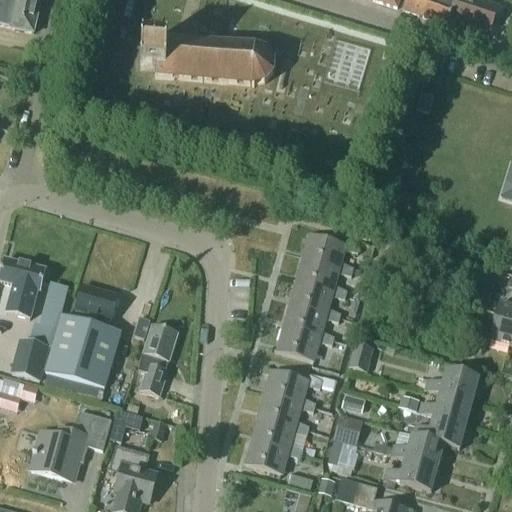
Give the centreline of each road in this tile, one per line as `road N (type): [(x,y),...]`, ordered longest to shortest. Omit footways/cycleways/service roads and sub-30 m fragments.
road 1 (residential): [(201,511),(220,284),(212,252),(195,240),(19,194)]
road 2 (tertiary): [(511,59),(315,0)]
road 3 (residential): [(19,194),(60,0)]
